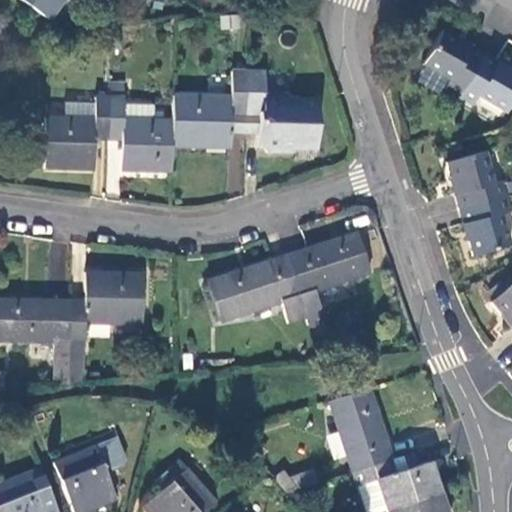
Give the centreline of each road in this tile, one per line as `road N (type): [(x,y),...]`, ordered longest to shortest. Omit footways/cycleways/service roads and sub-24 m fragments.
road 1 (residential): [(0,206),(181,229),(384,174)]
road 2 (residential): [(384,174),(441,346),(485,444)]
road 3 (residential): [(348,0),(345,55),(384,174)]
